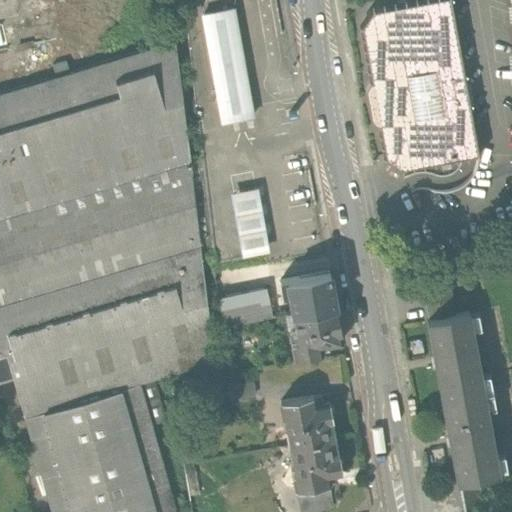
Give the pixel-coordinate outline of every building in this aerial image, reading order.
[(438,0),(374,12),(363,28),(373,79),(367,90),(372,117),(384,123),(390,156),(407,165),(475,153),(445,0),(438,0)] [(241,52),(233,8),(217,11),(202,14),(223,122),(238,119),(253,116),(241,52)] [(0,382),(9,380),(14,379),(52,511),(164,511),(130,389),(216,364),(175,44),(0,91),(0,382)] [(255,190),(226,195),(237,252),(266,247),(255,190)] [(336,272),(282,281),(285,299),(298,297),(301,318),(343,311),(336,272)] [(443,278),(418,283),(425,321),(450,317),(443,278)] [(347,340),(343,311),(301,318),(303,330),(291,332),(296,358),(342,350),(340,341),(347,340)] [(486,391),(472,313),(450,317),(425,321),(440,400),(486,391)] [(501,470),(486,391),(440,400),(455,479),(501,470)] [(327,400),(285,406),(293,455),(345,446),(342,429),(346,425),(344,415),(339,412),(329,413),(327,400)] [(348,465),(345,446),(293,455),(300,505),(346,498),(344,486),(354,484),(358,477),(357,468),(348,465)] [(486,511),(480,474),(455,479),(461,511),(486,511)]
